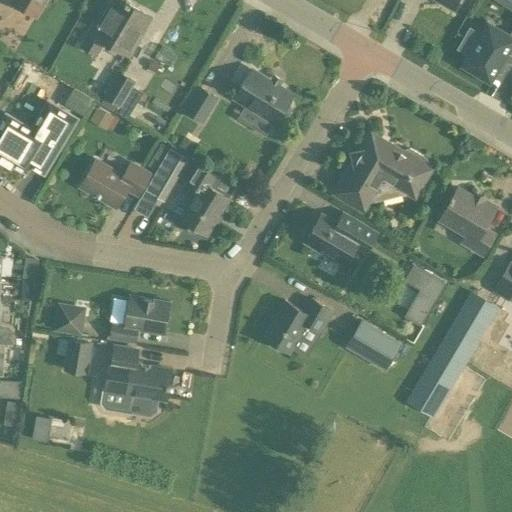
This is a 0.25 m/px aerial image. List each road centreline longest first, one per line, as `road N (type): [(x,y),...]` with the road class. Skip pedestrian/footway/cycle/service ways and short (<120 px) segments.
road 1 (residential): [(233,270),(367,52)]
road 2 (residential): [(0,198),(34,228),(90,253),(233,270)]
road 3 (tertiary): [(511,134),(367,52)]
